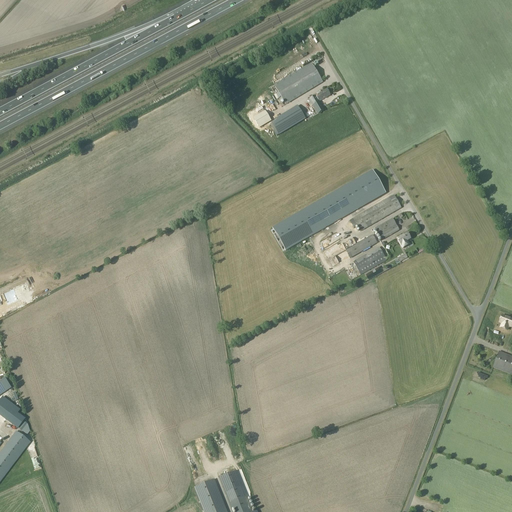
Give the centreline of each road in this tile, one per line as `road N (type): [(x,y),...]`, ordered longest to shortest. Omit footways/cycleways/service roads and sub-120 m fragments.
road 1 (unclassified): [(477,320),(311,29)]
road 2 (motorway): [(0,125),(236,0)]
road 3 (unclassified): [(405,511),(477,320)]
road 4 (motorway): [(177,17),(0,111)]
road 5 (motorway): [(177,17),(29,67)]
